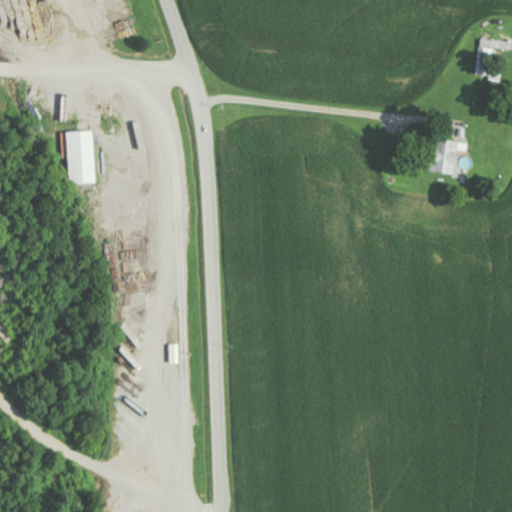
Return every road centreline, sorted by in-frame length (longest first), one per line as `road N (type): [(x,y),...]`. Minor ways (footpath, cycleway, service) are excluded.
road 1 (secondary): [(222,511),(204,133),(167,0)]
road 2 (residential): [(125,83),(0,72)]
